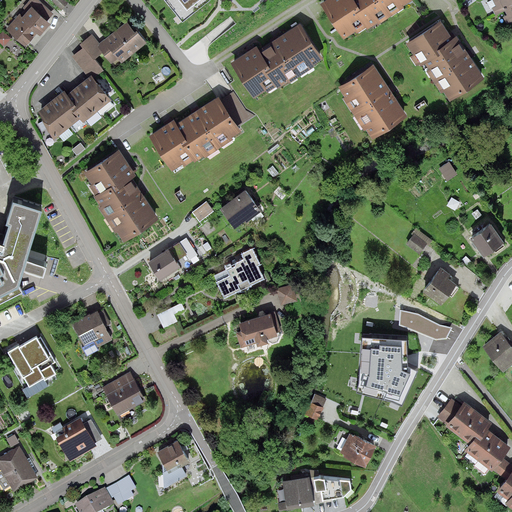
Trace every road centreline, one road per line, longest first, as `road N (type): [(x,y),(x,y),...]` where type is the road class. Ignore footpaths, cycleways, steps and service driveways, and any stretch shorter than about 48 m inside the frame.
road 1 (residential): [(511,264),(357,511)]
road 2 (residential): [(9,103),(109,278)]
road 3 (residential): [(184,413),(27,511)]
road 4 (residential): [(109,278),(184,413)]
road 5 (residential): [(9,103),(90,0)]
road 6 (residential): [(109,278),(0,334)]
